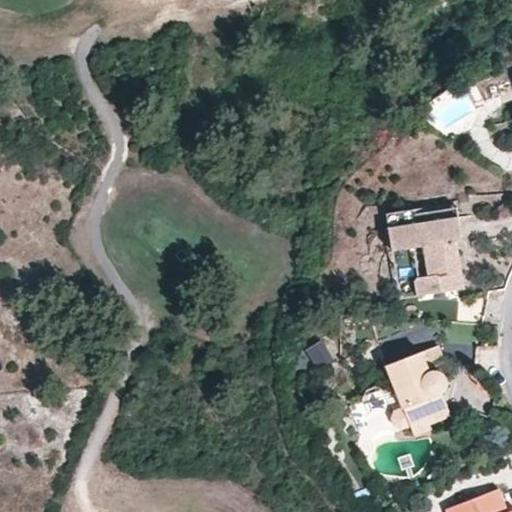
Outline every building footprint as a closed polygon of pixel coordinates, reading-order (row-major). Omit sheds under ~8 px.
[(388,226),(460,214),(458,204),(441,207),(441,202),(386,211),(388,226)] [(463,270),(457,238),(464,237),(460,214),(388,226),(392,248),(423,244),(428,274),(417,275),(414,279),(416,294),(458,288),(455,271),(463,270)] [(465,286),(463,270),(455,271),(458,288),(465,286)] [(443,362),(436,345),(385,365),(394,388),(401,407),(391,411),(388,418),(391,426),(398,428),(408,424),(425,418),(427,422),(449,414),(440,392),(441,392),(441,391),(442,391),(442,390),(443,390),(443,389),(444,388),(444,387),(445,387),(445,386),(445,385),(445,384),(445,383),(445,382),(445,381),(445,380),(445,379),(445,378),(444,378),(444,377),(444,376),(443,376),(443,375),(442,375),(442,374),(442,373),(441,373),(440,372),(439,372),(438,371),(437,371),(436,371),(428,371),(427,368),(443,362)] [(427,422),(425,418),(408,424),(412,434),(429,427),(427,422)] [(505,511),(497,491),(445,511),(505,511)]
